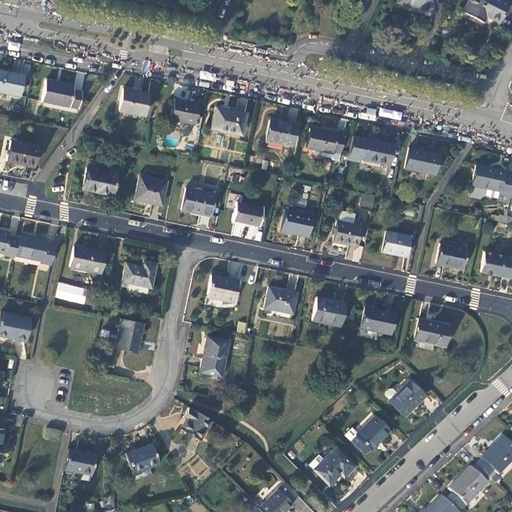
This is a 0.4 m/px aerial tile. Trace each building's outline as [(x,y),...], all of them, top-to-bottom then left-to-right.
[(439,0),(400,0),(400,4),(437,11),(439,0)] [(510,3),(504,0),(470,0),(465,11),(484,21),(488,15),(500,22),(510,3)] [(21,75),(0,71),(0,91),(17,95),(21,75)] [(39,100),(75,107),(78,92),(70,90),(71,86),(43,80),(39,100)] [(147,94),(121,89),(117,111),(142,116),(147,94)] [(196,104),(173,99),(168,120),(192,125),(196,104)] [(244,114),(215,108),(211,128),(240,134),(244,114)] [(266,141),(290,146),(295,124),(282,121),(282,123),(270,121),(266,141)] [(338,161),(343,136),(336,134),(336,133),(310,128),(306,149),(314,150),(313,155),(332,159),(331,160),(338,161)] [(361,164),(378,167),(379,164),(388,166),(392,145),(351,136),(347,157),(362,160),(361,164)] [(39,147),(11,141),(7,161),(34,167),(39,147)] [(439,154),(408,148),(404,168),(434,175),(439,154)] [(472,186),(487,189),(486,195),(487,197),(498,199),(497,201),(509,204),(511,197),(511,190),(511,176),(503,175),(504,171),(476,165),(472,186)] [(116,175),(86,168),(82,190),(111,196),(116,175)] [(165,182),(138,177),(133,201),(160,206),(165,182)] [(304,207),(311,187),(303,184),(296,204),(304,207)] [(214,194),(185,188),(181,211),(209,216),(214,194)] [(361,193),(358,207),(372,211),(375,196),(361,193)] [(262,208),(236,203),(233,221),(258,226),(262,208)] [(312,216),(284,210),(280,230),(308,236),(312,216)] [(360,227),(336,222),(331,242),(356,247),(360,227)] [(4,255),(15,257),(15,255),(19,239),(8,236),(9,232),(0,230),(0,252),(5,253),(4,255)] [(409,237),(385,232),(381,252),(404,258),(409,237)] [(41,262),(51,264),(55,245),(45,243),(45,240),(19,235),(19,239),(15,255),(41,261),(41,262)] [(466,249),(440,244),(435,264),(462,269),(466,249)] [(104,252),(74,246),(70,266),(99,272),(104,252)] [(511,275),(511,258),(484,252),(480,273),(511,280),(511,275)] [(150,287),(155,262),(141,260),(139,266),(125,263),(122,282),(150,287)] [(237,279),(210,273),(206,293),(223,296),(222,298),(233,300),(237,279)] [(55,299),(85,302),(87,287),(57,283),(55,299)] [(294,292),(268,286),(263,307),(290,312),(294,292)] [(344,302),(317,296),(312,319),(339,325),(344,302)] [(392,312),(364,306),(360,327),(388,333),(392,312)] [(29,318),(0,311),(0,333),(25,339),(29,318)] [(448,323),(418,317),(413,339),(444,345),(448,323)] [(143,324),(121,320),(115,350),(137,354),(143,324)] [(238,321),(237,332),(245,333),(246,322),(238,321)] [(220,376),(227,341),(206,337),(199,371),(220,376)] [(416,388),(409,381),(395,395),(391,391),(388,391),(384,395),(384,397),(389,401),(387,402),(403,418),(424,396),(416,388)] [(418,386),(416,388),(424,396),(426,394),(418,386)] [(199,440),(211,421),(192,409),(191,410),(187,408),(182,416),(185,418),(179,427),(199,440)] [(374,417),(357,435),(351,429),(344,436),(363,456),(369,450),(369,451),(388,432),(374,417)] [(58,436),(60,428),(50,426),(49,434),(58,436)] [(484,457),(479,462),(493,476),(498,471),(500,473),(511,461),(511,443),(504,436),(484,456),(484,457)] [(151,445),(126,455),(135,480),(151,474),(148,468),(158,464),(151,445)] [(322,461),(317,456),(307,466),(327,486),(339,474),(341,472),(345,475),(354,467),(335,448),(322,461)] [(95,454),(68,449),(64,469),(79,472),(78,477),(89,479),(90,474),(91,474),(95,454)] [(199,460),(191,466),(197,475),(205,469),(199,460)] [(487,482),(493,476),(479,462),(473,468),(471,466),(450,487),(454,491),(462,500),(467,504),(488,482),(487,482)] [(278,491),(258,510),(260,511),(286,511),(292,507),(291,505),(298,498),(285,485),(278,491)] [(446,499),(455,507),(462,500),(454,491),(446,499)] [(424,509),(421,511),(458,511),(459,511),(455,507),(446,499),(443,495),(427,511),(424,509)]
